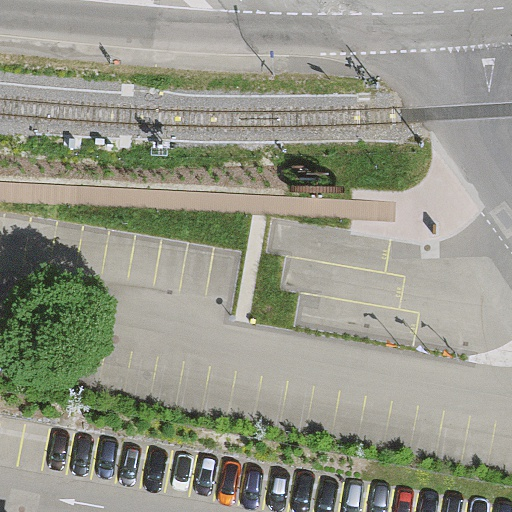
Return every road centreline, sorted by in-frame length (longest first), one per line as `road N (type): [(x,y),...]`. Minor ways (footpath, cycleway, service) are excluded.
road 1 (primary): [(158,0),(447,1)]
road 2 (primary): [(511,171),(474,111),(447,1)]
